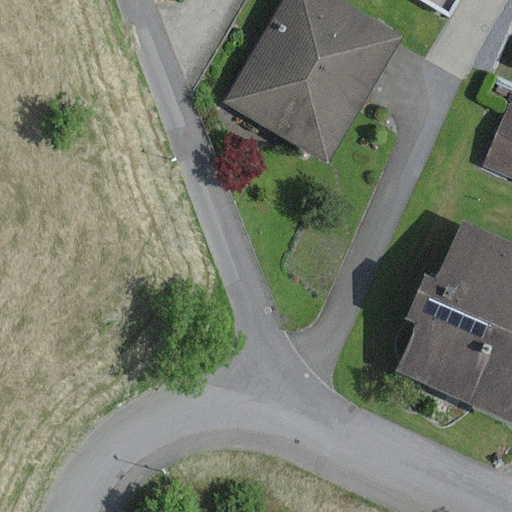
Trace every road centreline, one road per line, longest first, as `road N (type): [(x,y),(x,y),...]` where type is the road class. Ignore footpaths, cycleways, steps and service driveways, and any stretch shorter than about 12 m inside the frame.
road 1 (residential): [(290,420),(139,0)]
road 2 (residential): [(290,420),(250,407),(195,406),(139,420),(96,466),(79,511)]
road 3 (residential): [(499,511),(290,420)]
